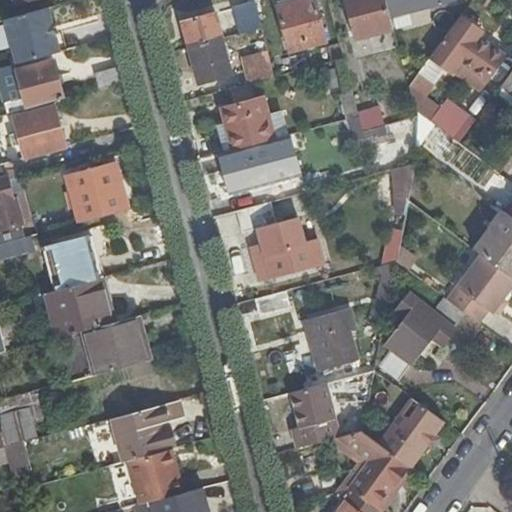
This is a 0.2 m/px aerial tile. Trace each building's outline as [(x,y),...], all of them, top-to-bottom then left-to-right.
[(314,0),(305,0),(294,3),(277,7),(289,54),(326,44),(314,0)] [(392,16),(388,0),(346,0),(356,40),(396,29),(392,16)] [(388,0),(392,16),(453,0),(388,0)] [(240,34),(262,28),(259,17),(256,4),(233,10),(240,34)] [(48,9),(5,21),(16,64),(59,53),(48,9)] [(182,25),(188,48),(221,39),(215,16),(182,25)] [(221,39),(188,48),(199,85),(231,77),(221,39)] [(333,59),(343,56),(339,43),(329,45),(333,59)] [(244,56),(251,82),(275,75),(268,50),(244,56)] [(0,85),(7,114),(14,112),(26,109),(64,99),(53,61),(16,71),(15,65),(0,68),(0,85)] [(100,90),(125,84),(121,67),(100,72),(101,77),(97,79),(100,90)] [(511,72),(502,87),(511,93),(511,72)] [(222,107),(234,149),(268,140),(275,138),(263,96),(222,107)] [(21,146),(24,157),(65,146),(55,107),(28,114),(26,109),(14,112),(15,117),(13,118),(18,136),(13,142),(15,148),(21,146)] [(362,131),(384,125),(379,108),(358,113),(362,131)] [(268,140),(234,149),(244,189),(279,180),(268,140)] [(65,146),(24,157),(24,160),(66,149),(65,146)] [(80,223),(128,210),(115,163),(67,175),(80,223)] [(0,230),(19,226),(6,171),(1,172),(0,168),(0,230)] [(273,202),(238,212),(243,233),(227,239),(241,277),(285,260),(272,225),(279,224),(273,202)] [(511,216),(504,210),(474,250),(484,258),(511,278),(511,216)] [(42,248),(54,292),(100,279),(88,236),(42,248)] [(32,237),(0,245),(0,261),(36,252),(32,237)] [(450,303),(465,314),(479,324),(488,311),(493,314),(511,287),(511,278),(484,258),(450,303)] [(54,292),(47,293),(58,338),(62,337),(112,324),(100,279),(54,292)] [(450,303),(435,291),(425,302),(456,325),(465,314),(450,303)] [(286,292),(257,300),(262,316),(290,309),(286,292)] [(377,360),(375,371),(395,386),(432,337),(444,346),(457,330),(410,295),(397,312),(407,319),(387,345),(391,349),(381,362),(377,360)] [(351,310),(307,322),(321,372),(357,363),(349,332),(356,330),(351,310)] [(62,337),(73,382),(146,363),(134,318),(112,324),(62,337)] [(346,400),(368,405),(375,373),(351,379),(346,400)] [(179,400),(189,398),(184,379),(166,384),(170,403),(179,400)] [(170,403),(166,384),(158,386),(158,387),(135,393),(134,390),(107,397),(113,418),(128,414),(170,403)] [(299,450),(329,442),(342,439),(328,385),(293,394),(301,427),(302,430),(295,432),(299,450)] [(19,397),(0,401),(0,431),(4,447),(30,440),(19,397)] [(85,416),(87,425),(113,418),(107,397),(86,403),(89,415),(85,416)] [(409,468),(410,469),(444,423),(412,399),(379,443),(409,468)] [(128,414),(140,459),(144,458),(172,450),(166,425),(184,419),(179,400),(170,403),(128,414)] [(352,492),(378,511),(409,468),(363,433),(342,439),(329,442),(365,468),(346,494),(352,492)] [(0,464),(8,463),(4,447),(0,448),(0,464)] [(184,494),(172,450),(144,458),(156,502),(184,494)] [(126,463),(138,507),(156,502),(144,458),(140,459),(126,463)] [(138,507),(136,507),(137,511),(209,511),(203,489),(184,494),(156,502),(138,507)] [(378,511),(352,492),(346,494),(335,497),(345,504),(339,511),(378,511)]
